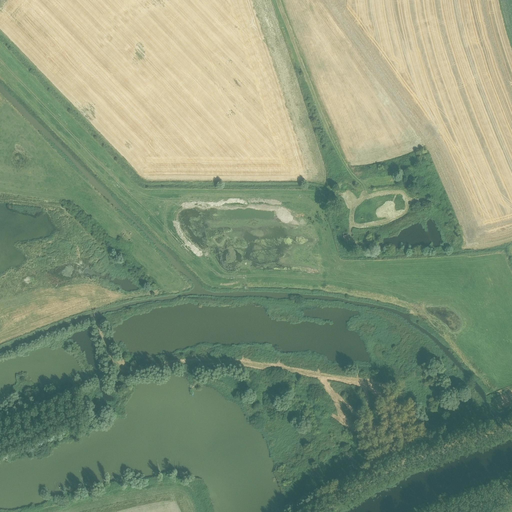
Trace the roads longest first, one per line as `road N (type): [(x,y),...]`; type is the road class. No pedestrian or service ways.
road 1 (track): [(366,200),(278,0)]
road 2 (unclassified): [(511,429),(421,458),(327,511)]
road 3 (track): [(366,193),(391,189),(410,200),(402,215),(367,226),(352,220),(366,200)]
